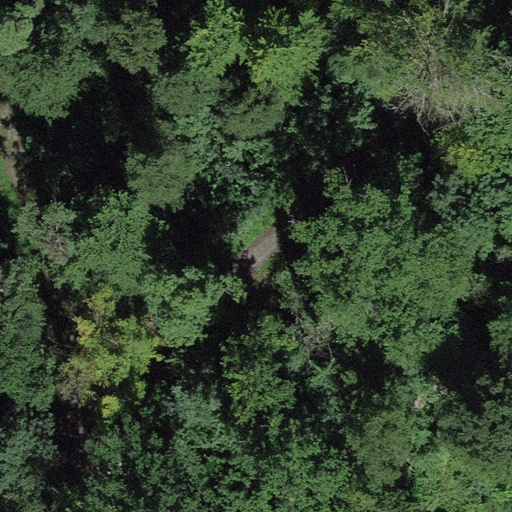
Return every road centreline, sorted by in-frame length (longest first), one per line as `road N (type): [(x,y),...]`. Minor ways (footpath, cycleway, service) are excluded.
road 1 (track): [(510,0),(105,394),(0,482)]
road 2 (track): [(0,112),(105,394)]
